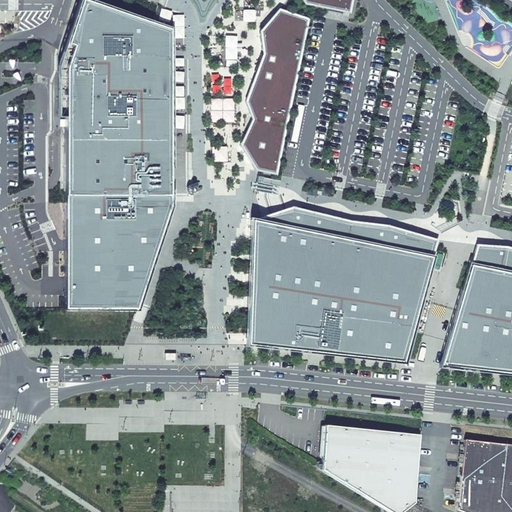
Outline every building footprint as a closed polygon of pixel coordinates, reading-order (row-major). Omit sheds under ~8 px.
[(64,265),(64,309),(136,309),(145,283),(171,206),(171,158),(171,137),(171,117),(171,110),(171,78),(171,59),(171,52),(171,33),(171,29),(168,28),(160,26),(152,23),(82,0),(78,0),(74,16),(75,55),(68,55),(64,68),(64,77),(64,117),(64,164),(64,165),(64,180),(64,265)] [(337,11),(350,13),(352,0),(302,0),(305,4),(327,9),(337,11)] [(308,19),(279,9),(259,31),(262,54),(245,102),(253,120),(240,145),(255,170),(273,174),(276,175),(308,19)] [(246,343),(246,347),(402,364),(411,332),(428,273),(435,246),(437,240),(432,238),(385,225),(350,221),(291,210),(285,209),(281,210),(251,220),(251,224),(250,242),(250,256),(250,261),(249,273),(249,282),(248,296),(248,309),(247,333),(246,343)] [(441,362),(439,368),(511,376),(511,248),(506,247),(476,244),(470,264),(462,290),(441,362)] [(318,467),(389,511),(396,511),(407,505),(412,501),(419,434),(322,424),(319,462),(318,467)] [(456,508),(465,511),(511,511),(511,443),(463,438),(456,508)]
